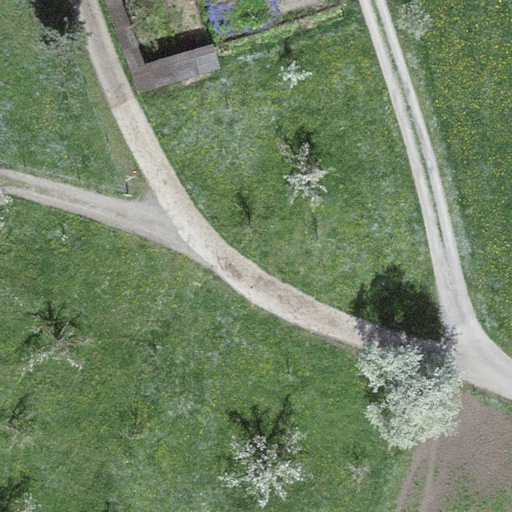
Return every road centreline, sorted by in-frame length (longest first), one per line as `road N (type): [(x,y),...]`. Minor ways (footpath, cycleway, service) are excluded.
road 1 (track): [(82,0),(151,162),(202,242),(233,271),(328,322),(511,382)]
road 2 (track): [(372,0),(431,185),(471,366)]
road 3 (track): [(0,179),(202,242)]
